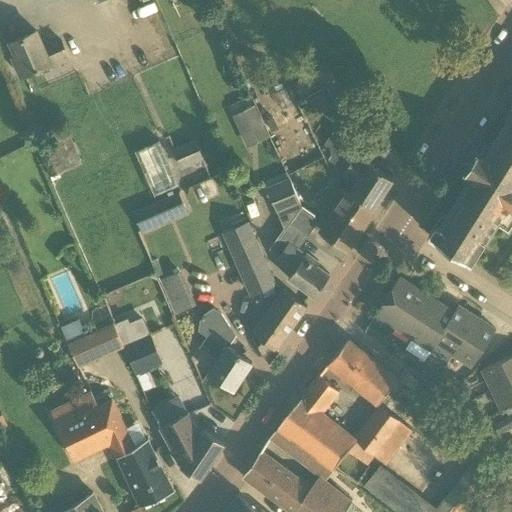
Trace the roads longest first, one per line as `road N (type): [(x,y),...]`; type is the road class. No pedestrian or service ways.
road 1 (residential): [(198,511),(392,231)]
road 2 (residential): [(392,231),(511,45)]
road 3 (residential): [(511,310),(392,231)]
